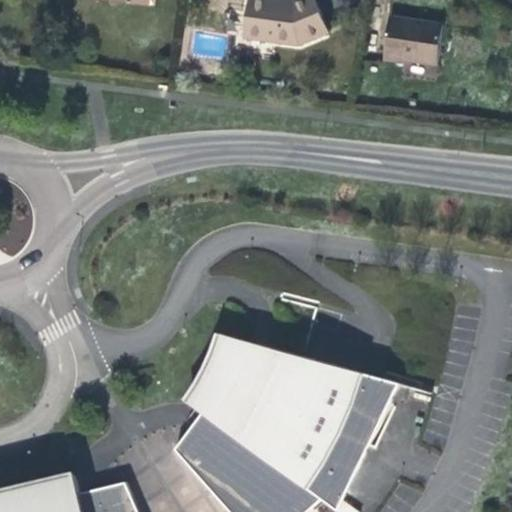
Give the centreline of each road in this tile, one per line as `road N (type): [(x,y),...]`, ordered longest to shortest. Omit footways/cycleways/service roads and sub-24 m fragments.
road 1 (tertiary): [(193,148),(245,147),(511,179)]
road 2 (tertiary): [(193,148),(20,161)]
road 3 (tertiary): [(52,233),(113,184),(193,148)]
